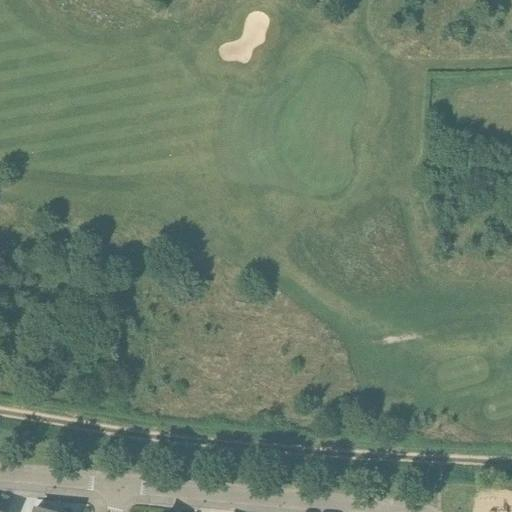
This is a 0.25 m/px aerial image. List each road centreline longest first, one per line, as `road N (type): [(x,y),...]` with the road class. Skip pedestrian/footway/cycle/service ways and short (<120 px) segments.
road 1 (track): [(511,458),(301,445),(0,407)]
road 2 (residential): [(121,488),(382,511)]
road 3 (residential): [(0,475),(121,488)]
